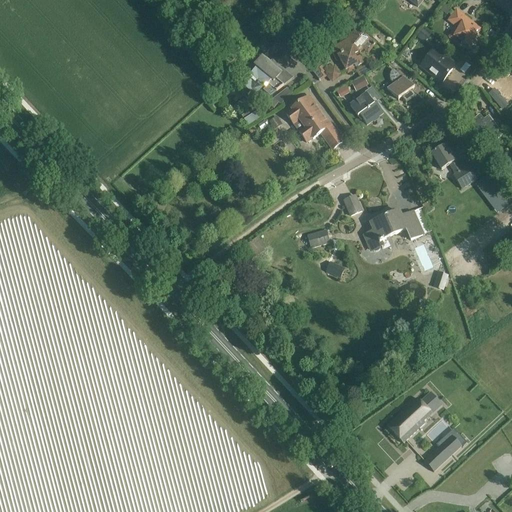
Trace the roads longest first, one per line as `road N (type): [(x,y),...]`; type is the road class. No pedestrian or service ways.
road 1 (primary): [(376,511),(0,104)]
road 2 (residential): [(322,180),(469,89),(511,11)]
road 3 (track): [(190,280),(322,180)]
